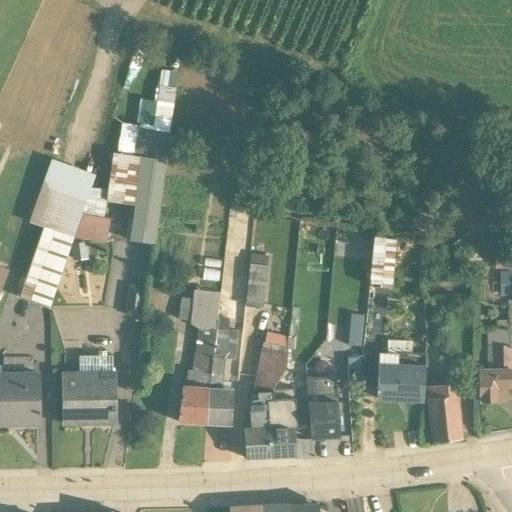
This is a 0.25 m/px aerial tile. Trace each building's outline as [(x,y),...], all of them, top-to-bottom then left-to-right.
[(127,239),(152,243),(174,88),(154,85),(149,113),(147,124),(138,123),(137,125),(120,124),(117,137),(115,153),(111,153),(105,190),(92,188),(86,189),(71,236),(103,243),(108,219),(102,217),(105,202),(131,205),(127,239)] [(90,188),(94,175),(49,159),(27,222),(42,227),(18,296),(47,308),(70,237),(71,236),(86,189),(90,188)] [(392,238),(371,234),(366,284),(388,285),(392,238)] [(511,267),(511,248),(491,248),(491,267),(511,267)] [(243,305),(261,308),(266,256),(248,254),(243,305)] [(511,271),(498,271),(498,294),(511,294),(511,271)] [(123,314),(140,317),(144,287),(127,284),(123,314)] [(175,321),(189,324),(194,291),(192,290),(190,299),(180,297),(175,321)] [(207,385),(218,292),(194,291),(189,324),(196,329),(189,370),(185,370),(183,385),(180,385),(176,423),(204,425),(207,385)] [(484,366),(474,366),(475,399),(505,400),(505,386),(511,385),(511,343),(506,343),(506,330),(511,329),(511,299),(506,299),(505,318),(493,319),(493,323),(490,323),(489,327),(484,327),(484,344),(484,366)] [(361,313),(348,312),(346,344),(359,344),(361,313)] [(227,329),(228,318),(228,317),(216,317),(207,385),(204,425),(229,426),(230,425),(232,388),(230,387),(228,387),(228,383),(227,382),(222,382),(224,359),(232,360),(233,359),(236,331),(235,330),(227,329)] [(262,344),(261,344),(250,392),(251,393),(250,403),(247,403),(249,426),(241,428),(244,459),(269,457),(266,400),(270,400),(271,392),(285,366),(286,349),(284,348),(286,336),(265,332),(262,344)] [(409,339),(385,338),(384,351),(376,351),(373,398),(420,400),(422,351),(409,350),(409,339)] [(61,371),(62,424),(113,423),(112,355),(105,355),(105,351),(96,351),(96,356),(77,356),(77,371),(61,371)] [(0,371),(0,426),(38,426),(37,371),(0,371)] [(333,375),(304,377),(308,437),(337,435),(333,375)] [(425,397),(430,441),(460,438),(453,381),(423,385),(425,397)] [(269,457),(269,458),(294,456),(292,428),(296,428),(293,390),(271,392),(270,400),(266,400),(269,457)] [(289,505),(289,511),(316,511),(315,501),(289,505)]
